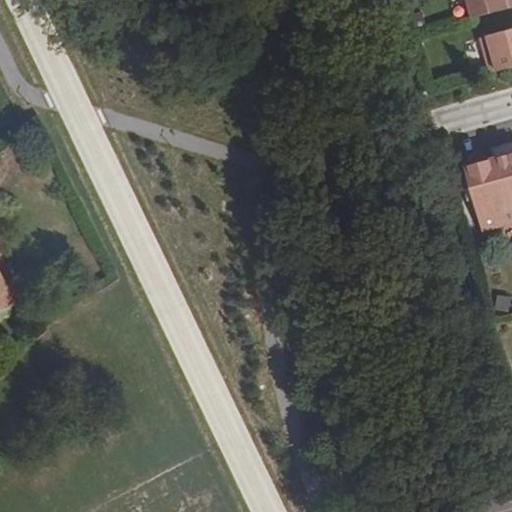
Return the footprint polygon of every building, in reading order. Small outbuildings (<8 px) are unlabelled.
[(511,0),(466,0),(472,19),(511,7),(511,0)] [(490,73),(511,67),(511,29),(480,38),(490,73)] [(511,142),(462,156),(465,167),(511,153),(511,142)] [(511,153),(465,167),(482,231),(511,222),(511,153)] [(0,270),(0,313),(18,304),(0,270)]
